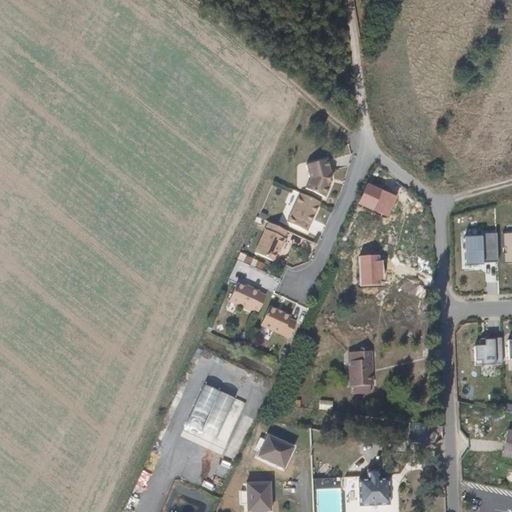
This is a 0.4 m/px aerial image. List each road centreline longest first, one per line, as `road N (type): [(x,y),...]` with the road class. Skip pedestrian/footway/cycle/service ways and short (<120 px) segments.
road 1 (track): [(365,147),(195,0)]
road 2 (residential): [(453,511),(444,311)]
road 3 (residential): [(444,311),(438,204),(365,147)]
road 4 (residential): [(297,293),(365,147)]
road 5 (unclassified): [(365,147),(348,0)]
